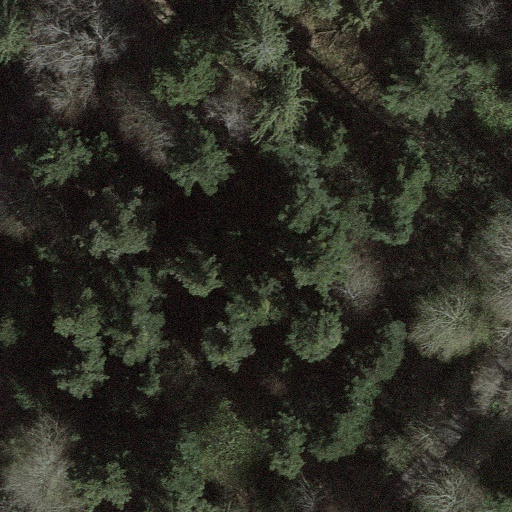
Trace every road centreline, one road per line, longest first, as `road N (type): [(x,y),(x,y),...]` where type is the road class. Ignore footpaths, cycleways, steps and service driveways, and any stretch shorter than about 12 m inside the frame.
road 1 (track): [(378,511),(511,345)]
road 2 (unclassified): [(48,0),(0,163)]
